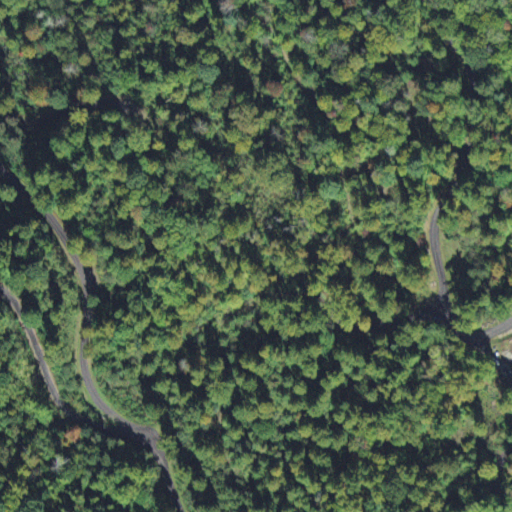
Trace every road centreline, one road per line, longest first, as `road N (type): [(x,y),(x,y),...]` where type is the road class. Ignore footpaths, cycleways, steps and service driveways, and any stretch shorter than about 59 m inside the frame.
road 1 (residential): [(424,0),(458,50),(473,92),(466,165),(433,223),(445,304),(450,319),(477,335),(511,324)]
road 2 (residential): [(178,511),(157,455),(93,392),(84,370),(87,294),(78,262),(38,204),(0,170)]
road 3 (residential): [(447,308),(356,329),(315,296)]
